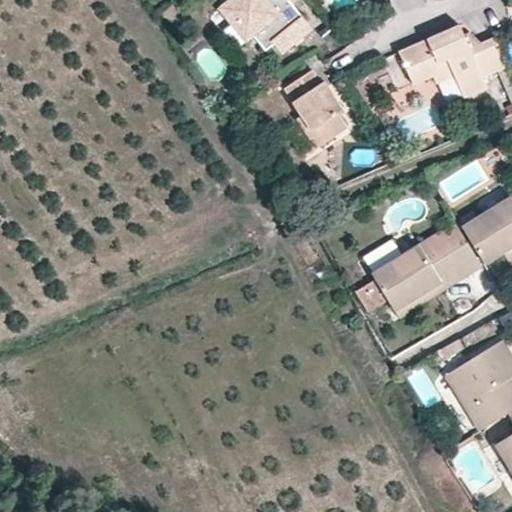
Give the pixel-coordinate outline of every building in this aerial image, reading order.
[(227,0),(224,2),(241,25),(250,18),(259,28),(253,33),(266,48),(276,42),(284,51),(313,29),(294,4),(300,0),(227,0)] [(259,28),(250,18),(241,25),(224,2),(220,6),(244,38),(253,33),(259,28)] [(441,61),(450,57),(456,73),(463,89),(467,96),(490,86),(485,73),(507,64),(495,35),(483,41),(472,30),(466,32),(461,22),(401,48),(415,81),(436,72),(441,61)] [(450,57),(441,61),(436,72),(439,79),(449,76),(456,73),(450,57)] [(296,100),(293,102),(303,116),(298,119),(306,132),(316,125),(326,141),(347,128),(337,113),(329,100),(336,94),(327,81),(322,83),(313,69),(286,86),(296,100)] [(336,94),(329,100),(337,113),(345,108),(336,94)] [(316,125),(306,132),(316,147),(326,141),(316,125)] [(511,196),(492,208),(497,216),(479,226),(495,255),(511,245),(511,196)] [(497,216),(492,208),(474,219),(479,226),(497,216)] [(454,221),(440,229),(462,268),(465,274),(480,265),(454,221)] [(392,305),(411,294),(438,278),(440,281),(462,268),(440,229),(371,270),(374,276),(388,298),(392,305)] [(374,276),(365,282),(377,304),(388,298),(374,276)] [(440,281),(438,278),(411,294),(413,298),(440,281)] [(365,282),(352,289),(365,311),(377,304),(365,282)] [(494,322),(439,356),(473,411),(511,387),(511,371),(505,358),(501,352),(510,347),(494,322)] [(501,352),(505,358),(511,354),(511,350),(510,347),(501,352)] [(511,410),(489,426),(511,464),(511,410)]
